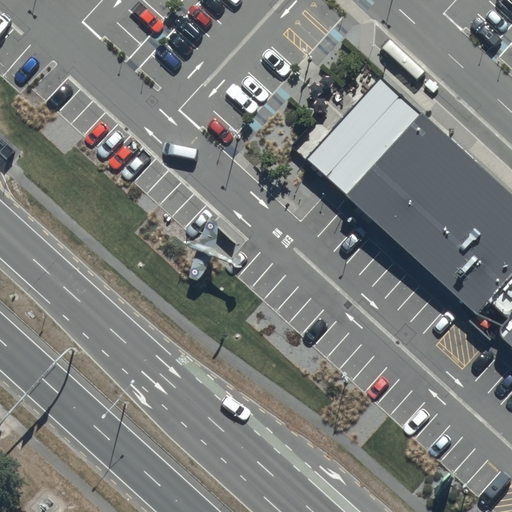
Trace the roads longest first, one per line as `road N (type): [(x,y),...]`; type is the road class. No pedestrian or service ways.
road 1 (primary): [(0,232),(305,511)]
road 2 (primary): [(187,511),(0,341)]
